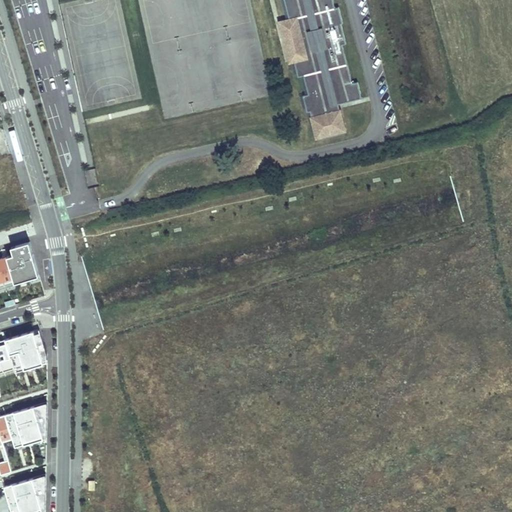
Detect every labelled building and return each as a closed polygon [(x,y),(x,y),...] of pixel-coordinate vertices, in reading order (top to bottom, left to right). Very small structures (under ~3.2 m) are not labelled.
[(282,0),(287,16),(285,17),(289,36),(288,36),(293,56),(291,56),(291,57),(295,73),(301,71),(305,90),(300,91),(304,107),(307,107),(313,133),(341,126),(334,99),(358,94),(354,78),(348,79),(339,40),(342,40),(338,21),(339,20),(335,4),(332,5),(330,0),(282,0)] [(289,36),(285,17),(277,18),(287,58),(291,57),(291,56),(293,56),(288,36),(289,36)] [(0,256),(0,281),(37,273),(29,238),(8,243),(10,254),(0,256)] [(0,395),(0,396),(0,394),(0,372),(46,366),(40,326),(0,332),(0,395)] [(0,472),(11,470),(5,446),(50,435),(42,402),(0,412),(0,472)] [(48,476),(35,480),(43,507),(47,505),(48,476)] [(35,478),(6,487),(13,511),(39,511),(45,510),(43,507),(35,480),(35,478)]
